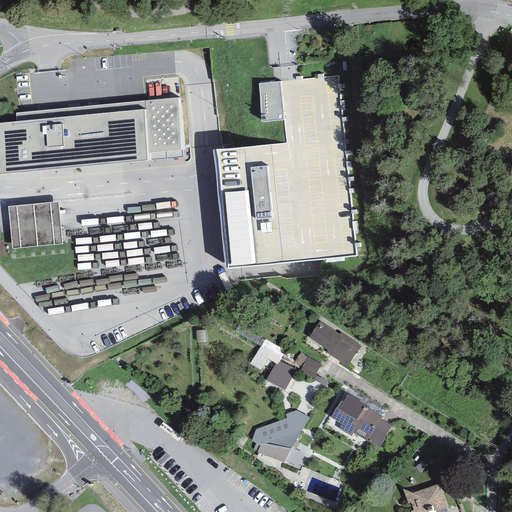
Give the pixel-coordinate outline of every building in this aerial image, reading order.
[(265,121),(286,120),(283,82),(263,83),(265,121)] [(20,123),(1,124),(6,176),(184,159),(178,98),(19,113),(20,123)] [(60,203),(12,208),(16,251),(65,246),(60,203)] [(340,334),(322,322),(311,338),(330,351),(340,334)] [(362,346),(341,333),(330,351),(328,354),(349,367),(362,346)] [(323,365),(309,357),(301,371),(315,378),(323,365)] [(297,370),(277,360),(267,380),(287,390),(297,370)] [(344,400),(333,418),(343,424),(340,428),(352,435),(354,432),(370,442),(382,420),(385,415),(349,394),(345,401),(344,400)] [(257,429),(253,441),(262,446),(268,444),(303,431),(304,431),(312,418),(297,410),(286,414),(288,418),(257,429)] [(394,426),(382,420),(370,442),(381,448),(394,426)] [(303,431),(268,444),(293,449),(303,431)] [(293,449),(268,444),(262,446),(259,453),(285,463),(286,461),(293,449)] [(293,449),(286,461),(298,467),(306,454),(297,449),(293,449)] [(167,454),(158,461),(161,465),(170,457),(167,454)] [(404,489),(412,511),(434,511),(449,507),(440,484),(414,493),(404,489)]
